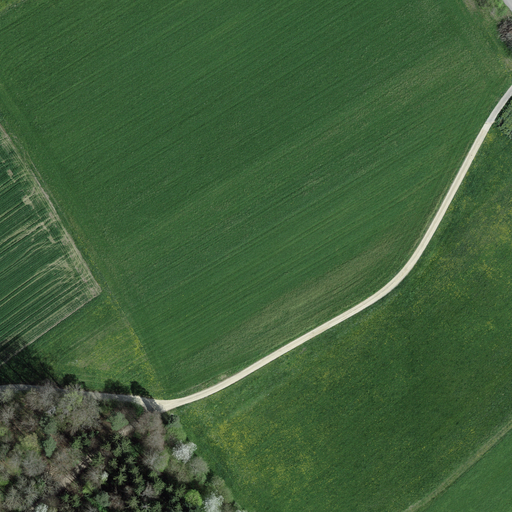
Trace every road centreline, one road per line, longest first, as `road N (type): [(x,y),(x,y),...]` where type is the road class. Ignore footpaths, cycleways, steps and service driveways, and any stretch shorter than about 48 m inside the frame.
road 1 (track): [(173,404),(397,284),(511,88)]
road 2 (track): [(30,511),(100,446),(173,404)]
road 3 (track): [(0,398),(15,388),(173,404)]
road 4 (track): [(511,417),(406,511)]
